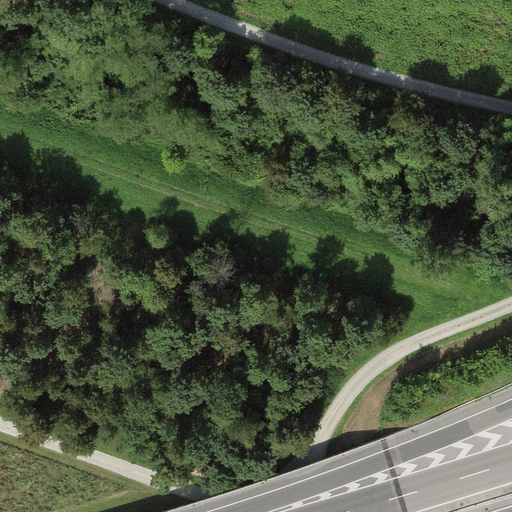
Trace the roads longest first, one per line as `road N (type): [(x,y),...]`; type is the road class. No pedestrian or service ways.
road 1 (track): [(0,134),(464,289),(496,308)]
road 2 (track): [(511,107),(315,54),(175,0)]
road 3 (track): [(511,302),(376,360),(339,402),(294,511)]
road 4 (track): [(0,425),(243,511)]
road 5 (motorway): [(511,409),(278,511)]
road 6 (motorway): [(511,463),(350,511)]
